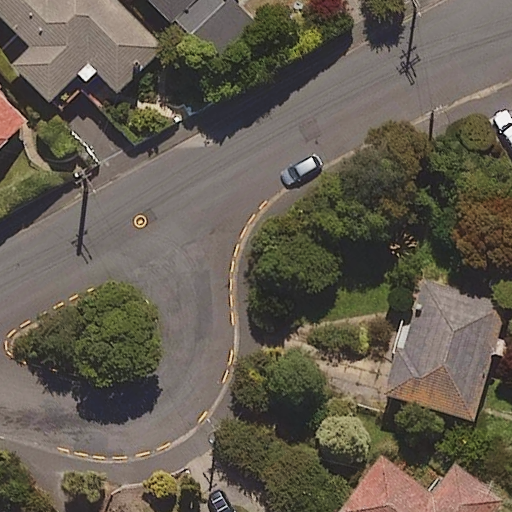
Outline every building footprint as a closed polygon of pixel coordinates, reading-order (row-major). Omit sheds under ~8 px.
[(99,74),(119,95),(164,50),(113,0),(0,0),(0,14),(34,49),(15,68),(52,104),(78,78),(87,86),(99,74)] [(149,0),(209,60),(249,20),(229,0),(149,0)] [(0,153),(32,124),(0,90),(0,153)] [(387,396),(475,423),(495,357),(503,359),(509,341),(501,338),(510,307),(423,280),(411,320),(403,318),(392,354),(400,356),(387,396)] [(344,511),(498,511),(505,504),(455,467),(436,494),(386,456),(344,511)]
